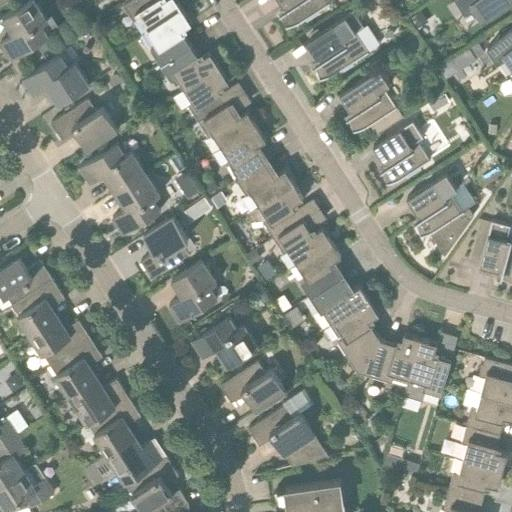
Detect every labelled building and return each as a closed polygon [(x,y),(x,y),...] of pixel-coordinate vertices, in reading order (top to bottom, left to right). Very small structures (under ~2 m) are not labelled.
[(0,42),(11,59),(48,35),(41,23),(47,19),(34,0),(27,0),(2,16),(14,33),(0,41),(0,42)] [(139,17),(147,30),(182,7),(177,0),(128,0),(123,3),(134,20),(139,17)] [(279,0),(285,8),(280,12),(286,27),(290,26),(297,23),(305,18),(307,20),(321,11),(319,9),(329,3),(327,0),(279,0)] [(484,21),(511,1),(511,0),(457,0),(465,12),(474,6),(484,21)] [(161,62),(191,43),(182,29),(191,22),(182,7),(147,30),(156,43),(151,46),(161,62)] [(353,61),(363,55),(350,35),(364,26),(354,10),(346,15),(306,41),(319,60),(313,64),(320,79),(327,77),(335,73),(339,70),(340,72),(354,63),(353,61)] [(428,21),(420,10),(410,17),(417,28),(428,21)] [(511,28),(488,47),(498,62),(507,56),(511,64),(511,71),(510,73),(511,75),(511,28)] [(421,48),(415,38),(408,42),(413,52),(421,48)] [(470,48),(476,57),(485,52),(479,42),(470,48)] [(176,75),(185,88),(219,66),(210,51),(200,58),(191,43),(161,62),(171,78),(176,75)] [(114,53),(106,58),(113,68),(120,63),(114,53)] [(59,103),(89,84),(74,61),(68,65),(60,54),(23,78),(34,95),(48,86),(59,103)] [(459,70),(452,59),(440,67),(447,78),(459,70)] [(188,104),(199,120),(228,101),(219,87),(229,80),(219,66),(185,88),(193,101),(188,104)] [(352,112),(347,116),(353,131),(361,129),(365,127),(373,122),(374,124),(388,115),(387,113),(397,107),(384,88),(390,83),(379,67),(340,93),(352,112)] [(449,101),(445,92),(437,96),(442,105),(449,101)] [(87,147),(117,128),(103,105),(96,109),(88,97),(51,121),(62,139),(76,130),(87,147)] [(61,103),(65,109),(74,103),(70,97),(61,103)] [(222,146),(257,124),(248,110),(238,116),(228,101),(199,120),(209,136),(214,133),(222,146)] [(381,168),(387,183),(391,182),(398,179),(406,174),(408,176),(422,167),(420,165),(430,159),(418,140),(423,136),(413,120),(374,145),(386,165),(381,168)] [(226,162),(236,179),(266,159),(256,145),(266,139),(257,124),(222,146),(231,159),(226,162)] [(115,191),(145,171),(131,149),(125,154),(117,142),(80,166),(91,183),(104,174),(115,191)] [(275,174),(266,159),(236,179),(246,195),(251,191),(260,204),(294,182),(285,168),(275,174)] [(145,171),(115,191),(126,208),(112,217),(123,234),(141,222),(142,223),(149,219),(148,218),(161,210),(153,198),(160,193),(145,171)] [(467,206),(462,209),(451,192),(457,188),(447,172),(407,197),(420,217),(414,220),(421,235),(428,233),(430,232),(444,255),(473,215),(467,206)] [(218,186),(212,178),(203,183),(210,192),(218,186)] [(196,182),(183,190),(188,198),(201,190),(196,182)] [(263,221),(273,237),(303,218),(294,203),(304,197),(294,182),(260,204),(268,217),(263,221)] [(217,204),(221,201),(222,195),(218,189),(211,195),(217,204)] [(205,196),(196,202),(184,210),(191,220),(203,212),(211,206),(205,196)] [(152,277),(189,253),(181,242),(188,237),(173,215),(143,234),(154,252),(140,260),(152,277)] [(313,232),(303,218),(273,237),(284,253),(289,250),(297,263),(332,240),(323,226),(313,232)] [(502,270),(501,277),(511,281),(511,231),(509,231),(511,224),(492,219),(480,264),(502,270)] [(301,279),(311,295),(341,276),(332,261),(341,255),(332,240),(297,263),(306,276),(301,279)] [(256,248),(245,255),(252,264),(262,257),(256,248)] [(20,256),(0,268),(0,286),(5,294),(8,291),(15,302),(53,277),(41,259),(27,267),(20,256)] [(180,321),(217,297),(210,285),(216,281),(202,258),(171,278),(183,295),(169,304),(180,321)] [(369,298),(360,284),(350,290),(341,276),(311,295),(321,311),(326,308),(335,321),(369,298)] [(53,277),(15,302),(21,312),(18,314),(30,334),(58,315),(51,304),(65,296),(53,277)] [(283,294),(275,299),(283,310),(291,305),(283,294)] [(338,337),(358,368),(381,337),(369,319),(379,313),(369,298),(335,321),(343,334),(338,337)] [(304,318),(295,305),(284,313),(293,325),(304,318)] [(58,315),(30,334),(43,353),(46,351),(53,361),(91,337),(79,318),(66,326),(58,315)] [(283,315),(273,322),(280,331),(290,324),(283,315)] [(228,365),(258,346),(243,323),(237,327),(229,316),(192,340),(203,357),(217,348),(228,365)] [(409,377),(421,337),(404,332),(401,344),(381,337),(358,368),(407,382),(409,377)] [(68,393),(96,375),(89,364),(103,355),(91,337),(53,361),(59,371),(56,373),(68,393)] [(409,377),(407,382),(403,395),(422,400),(425,388),(441,393),(451,359),(434,353),(438,342),(421,337),(409,377)] [(485,377),(481,392),(511,400),(511,363),(484,356),(479,375),(485,377)] [(256,409),(286,390),(272,367),(265,371),(257,360),(220,384),(231,401),(245,392),(256,409)] [(23,384),(15,372),(8,377),(7,384),(12,391),(23,384)] [(347,382),(338,374),(330,383),(339,391),(347,382)] [(96,375),(68,393),(81,412),(84,410),(91,420),(129,396),(117,377),(104,386),(96,375)] [(248,427),(259,444),(273,436),(292,465),(329,456),(300,411),(313,402),(304,387),(282,401),(284,404),(248,427)] [(471,405),(466,424),(501,433),(505,416),(511,418),(511,400),(481,392),(477,407),(471,405)] [(129,396),(91,420),(97,430),(94,433),(106,452),(135,434),(127,423),(141,414),(129,396)] [(43,413),(37,404),(30,409),(36,418),(43,413)] [(0,444),(18,433),(6,415),(0,418),(0,444)] [(467,444),(463,459),(503,469),(507,453),(496,450),(501,433),(466,424),(461,442),(467,444)] [(0,485),(36,462),(35,462),(24,469),(17,458),(29,451),(18,433),(0,444),(0,485)] [(122,469),(129,479),(167,455),(155,436),(142,445),(135,434),(106,452),(119,471),(122,469)] [(167,455),(129,479),(135,489),(132,492),(144,511),(188,511),(189,503),(179,488),(172,493),(166,482),(179,474),(167,455)] [(401,457),(398,469),(415,474),(419,463),(401,457)] [(503,469),(463,459),(459,474),(453,472),(448,491),(483,500),(487,483),(498,486),(503,469)] [(54,491),(36,462),(0,485),(0,500),(5,509),(25,496),(31,506),(54,491)] [(398,470),(396,476),(410,480),(412,474),(398,470)] [(345,511),(341,477),(277,486),(287,502),(288,511),(345,511)] [(449,511),(448,511),(479,511),(483,500),(448,491),(443,509),(449,511)]
